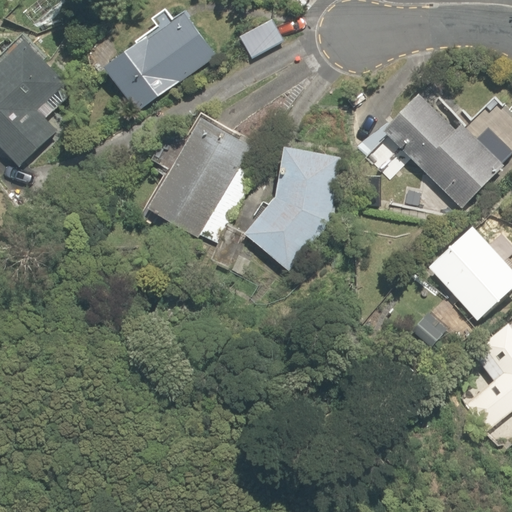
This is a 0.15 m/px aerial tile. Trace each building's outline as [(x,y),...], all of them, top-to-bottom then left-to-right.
[(137,44),(106,66),(138,111),(218,54),(187,10),(173,20),(165,9),(151,19),(155,24),(134,40),(137,44)] [(243,37),(254,58),(287,41),(276,20),(243,37)] [(0,67),(0,140),(23,165),(61,129),(49,117),(58,109),(50,100),(71,81),(31,39),(0,67)] [(387,131),(464,207),(505,162),(511,155),(511,146),(492,126),(481,138),(465,123),(460,128),(424,92),(387,131)] [(202,233),(219,242),(235,214),(236,215),(259,175),(243,166),(255,145),(206,117),(153,207),(201,235),(202,233)] [(366,156),(389,179),(410,158),(384,133),(391,127),(384,120),(364,141),(373,150),(366,156)] [(251,234),(291,269),(334,220),(335,217),(337,217),(339,205),(337,204),(345,155),(290,146),(280,195),(248,232),(250,234),(251,234)] [(433,265),(481,318),(511,290),(511,261),(478,224),(433,265)] [(232,270),(241,276),(251,261),(242,255),(232,270)] [(432,347),(450,325),(432,311),(414,332),(432,347)] [(463,404),(486,432),(511,411),(511,322),(509,319),(473,349),(496,378),(463,404)]
